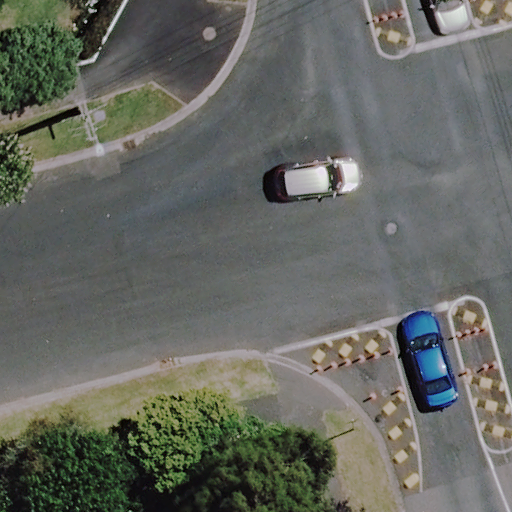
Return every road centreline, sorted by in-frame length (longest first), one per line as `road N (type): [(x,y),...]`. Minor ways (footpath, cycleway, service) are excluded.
road 1 (residential): [(433,187),(0,302)]
road 2 (residential): [(511,449),(433,187)]
road 3 (residential): [(433,187),(382,0)]
